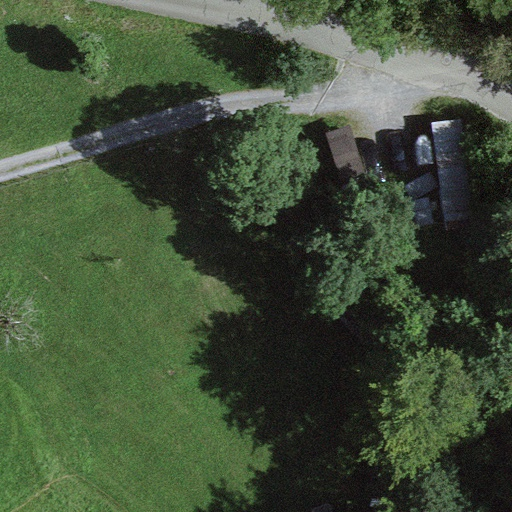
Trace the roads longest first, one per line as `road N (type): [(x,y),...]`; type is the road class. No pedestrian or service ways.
road 1 (residential): [(435,64),(0,165)]
road 2 (residential): [(435,64),(344,31),(185,0)]
